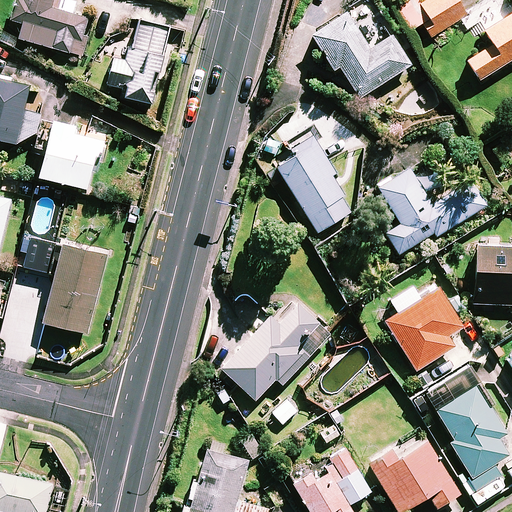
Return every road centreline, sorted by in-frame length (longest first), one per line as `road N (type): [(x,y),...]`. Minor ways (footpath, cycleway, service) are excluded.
road 1 (secondary): [(244,0),(136,423)]
road 2 (residential): [(0,390),(136,423)]
